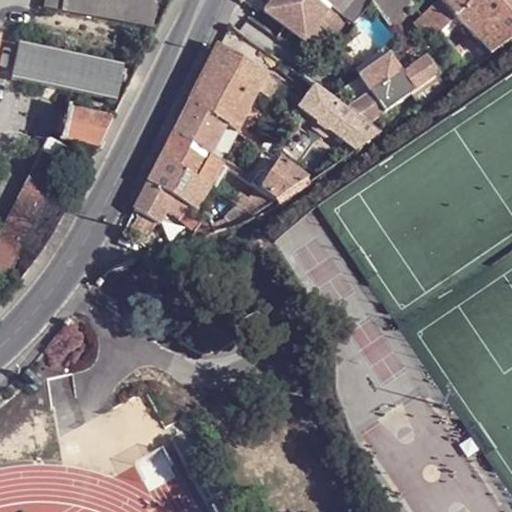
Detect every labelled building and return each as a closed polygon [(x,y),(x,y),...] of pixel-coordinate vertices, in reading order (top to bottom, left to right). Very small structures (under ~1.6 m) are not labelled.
[(46,0),(45,6),(153,26),(159,0),(46,0)] [(340,13),(322,0),(268,0),(271,1),(264,10),(306,41),(308,37),(318,45),(323,39),(332,46),(350,20),(340,13)] [(322,0),(340,13),(351,0),(322,0)] [(354,23),(358,18),(372,1),(371,0),(351,0),(340,13),(350,20),(354,23)] [(371,0),(372,1),(394,31),(414,5),(409,0),(371,0)] [(473,0),(442,0),(422,20),(423,21),(417,27),(424,34),(434,42),(459,16),(473,0)] [(511,37),(511,0),(473,0),(459,16),(492,51),(511,37)] [(401,41),(409,50),(424,34),(417,27),(401,41)] [(17,44),(10,79),(115,101),(123,66),(17,44)] [(275,80),(218,45),(189,102),(224,124),(235,131),(257,91),(268,99),(279,86),(275,80)] [(355,103),(348,108),(369,123),(438,74),(425,57),(402,73),(390,54),(359,76),(370,92),(355,103)] [(359,76),(344,87),(355,103),(370,92),(359,76)] [(348,108),(316,86),(302,106),(359,147),(379,133),(381,131),(369,123),(348,108)] [(224,124),(189,102),(174,132),(209,155),(211,150),(211,149),(224,124)] [(99,148),(113,119),(70,110),(71,107),(69,107),(61,139),(61,142),(63,142),(63,140),(99,148)] [(224,124),(211,149),(222,156),(238,133),(235,131),(224,124)] [(260,129),(252,142),(256,145),(262,149),(271,136),(260,129)] [(209,155),(174,132),(163,154),(187,170),(201,179),(209,185),(221,163),(209,155)] [(268,153),(277,140),(271,136),(262,149),(268,153)] [(262,149),(256,145),(246,159),(252,163),(262,149)] [(40,153),(0,233),(0,295),(63,165),(40,153)] [(187,170),(163,154),(150,181),(171,196),(187,170)] [(252,163),(246,159),(241,167),(246,171),(252,163)] [(292,167),(278,160),(260,188),(279,201),(310,181),(292,167)] [(229,168),(221,163),(209,185),(217,190),(229,168)] [(201,179),(187,170),(171,196),(181,202),(201,179)] [(279,201),(260,188),(243,177),(238,184),(252,193),(243,206),(254,215),(279,201)] [(171,196),(150,181),(135,209),(156,224),(162,213),(171,196)] [(182,203),(181,202),(171,196),(162,213),(171,218),(176,211),(182,203)] [(230,225),(254,215),(243,206),(232,200),(207,221),(208,221),(212,232),(230,225)] [(184,215),(189,207),(182,203),(176,211),(184,215)] [(308,299),(356,267),(320,212),(272,244),(308,299)] [(192,239),(212,232),(208,221),(189,229),(192,239)]
